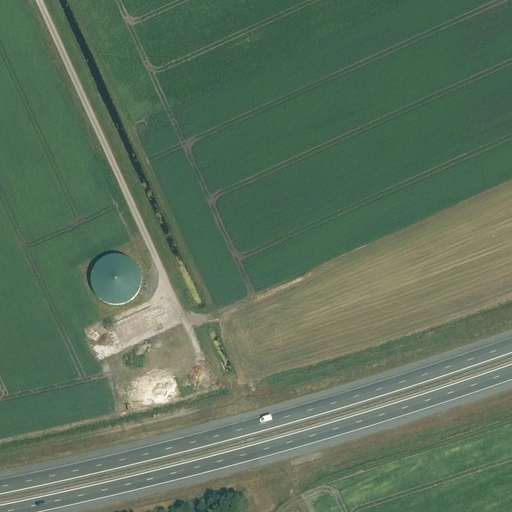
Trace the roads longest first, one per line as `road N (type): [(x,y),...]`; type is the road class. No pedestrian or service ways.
road 1 (motorway): [(511,344),(232,432),(0,486)]
road 2 (motorway): [(3,511),(255,452),(511,371)]
road 3 (unclassified): [(39,0),(197,348)]
